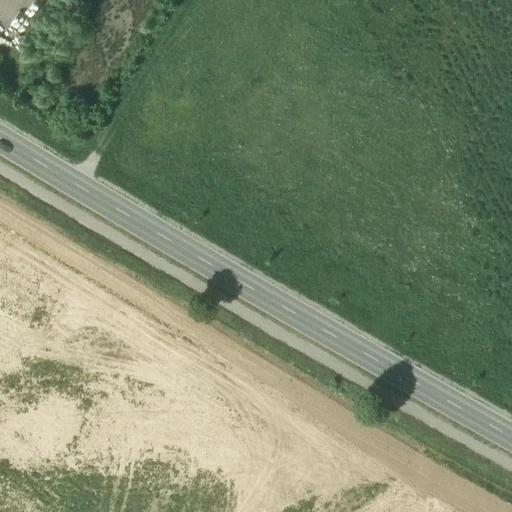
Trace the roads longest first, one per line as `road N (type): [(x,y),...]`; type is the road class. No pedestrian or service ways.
road 1 (secondary): [(511,438),(0,139)]
road 2 (track): [(76,186),(188,0)]
